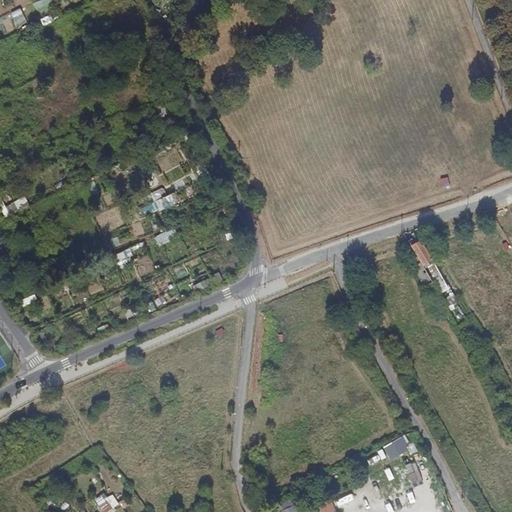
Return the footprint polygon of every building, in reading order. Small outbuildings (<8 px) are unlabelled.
[(104,30),(108,39),(134,28),(130,19),(104,30)] [(58,51),(62,60),(78,53),(74,44),(58,51)] [(150,203),(140,208),(145,217),(179,199),(175,191),(168,195),(164,186),(146,196),(150,203)] [(26,196),(9,204),(13,213),(31,204),(26,196)] [(157,235),(159,242),(177,235),(175,228),(157,235)] [(425,267),(433,262),(422,243),(414,248),(425,267)] [(411,263),(426,289),(433,285),(419,259),(411,263)] [(436,286),(444,282),(437,270),(430,274),(436,286)] [(435,306),(441,317),(449,312),(444,302),(435,306)] [(105,511),(120,504),(113,491),(97,499),(104,511),(105,511)] [(318,511),(338,511),(335,501),(317,507),(318,511)]
